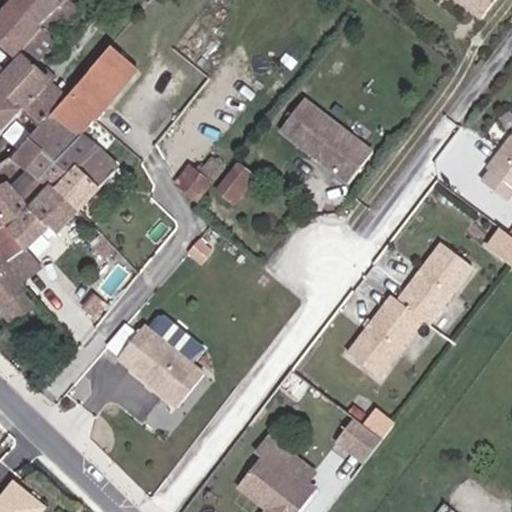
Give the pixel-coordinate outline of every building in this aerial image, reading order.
[(30,0),(22,10),(52,34),(79,0),(30,0)] [(459,0),(485,19),(499,0),(459,0)] [(47,65),(63,43),(52,34),(22,10),(0,36),(0,44),(23,62),(27,60),(37,67),(42,60),(47,65)] [(61,112),(72,122),(119,70),(129,77),(146,58),(123,39),(75,96),(61,112)] [(61,112),(75,96),(52,78),(37,67),(27,81),(0,61),(0,142),(2,145),(24,119),(43,134),(61,112)] [(307,98),(283,130),(351,184),(376,153),(307,98)] [(18,162),(36,177),(78,128),(72,122),(61,112),(43,134),(18,162)] [(97,146),(78,128),(36,177),(54,194),(56,196),(75,173),(97,146)] [(511,187),(511,141),(490,172),(494,175),(511,187)] [(75,173),(97,193),(120,167),(97,146),(75,173)] [(220,191),(233,202),(252,179),(238,168),(220,191)] [(78,216),(97,193),(75,173),(56,196),(78,216)] [(487,184),(510,201),(511,198),(511,187),(494,175),(487,184)] [(183,225),(196,209),(213,186),(203,178),(196,189),(190,183),(183,191),(177,186),(162,206),(183,225)] [(0,215),(30,252),(50,233),(33,215),(8,188),(0,192),(0,215)] [(50,233),(57,240),(78,216),(56,196),(54,194),(33,215),(50,233)] [(11,271),(30,252),(0,215),(0,257),(7,267),(11,271)] [(195,239),(207,250),(222,231),(211,222),(195,239)] [(399,284),(357,343),(389,365),(431,306),(437,310),(479,251),(447,228),(405,288),(399,284)] [(45,270),(30,252),(11,271),(25,290),(45,270)] [(0,273),(0,309),(20,336),(46,317),(25,290),(11,271),(7,267),(0,273)] [(95,327),(106,314),(95,305),(84,319),(95,327)] [(147,328),(120,364),(150,388),(153,385),(159,389),(156,392),(182,412),(209,376),(147,328)] [(385,439),(396,424),(378,410),(367,426),(385,439)] [(338,442),(347,429),(324,412),(314,425),(338,442)] [(368,462),(385,439),(367,426),(357,418),(340,441),(368,462)] [(310,489),(289,473),(301,458),(273,437),(262,453),(268,458),(245,487),(276,510),(274,511),(306,511),(319,496),(310,489)] [(310,489),(321,474),(301,458),(289,473),(310,489)] [(0,511),(37,511),(49,496),(17,473),(0,494),(0,511)]
